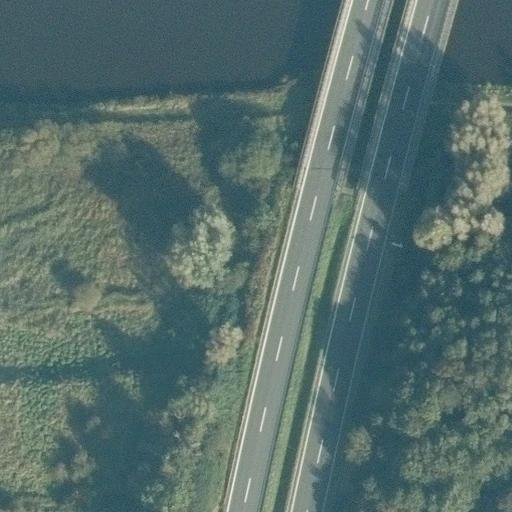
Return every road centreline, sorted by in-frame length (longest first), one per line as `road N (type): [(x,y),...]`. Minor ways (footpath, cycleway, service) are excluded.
road 1 (motorway): [(369,0),(244,511)]
road 2 (motorway): [(307,511),(431,0)]
